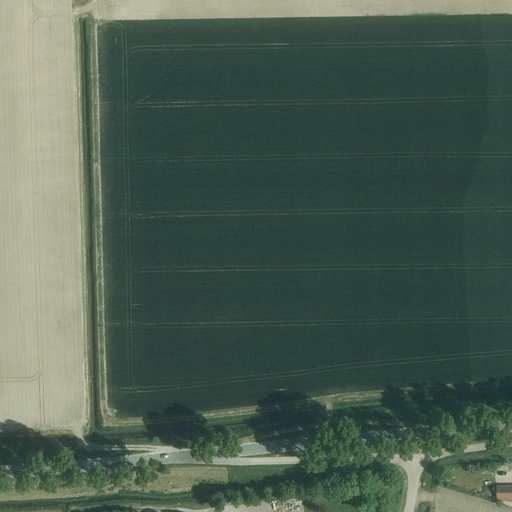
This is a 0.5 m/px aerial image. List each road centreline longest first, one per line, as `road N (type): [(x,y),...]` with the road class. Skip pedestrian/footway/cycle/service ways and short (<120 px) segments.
road 1 (tertiary): [(182,457),(511,426)]
road 2 (unclassified): [(414,463),(182,457)]
road 3 (track): [(435,432),(399,422),(330,423),(217,453)]
road 4 (tertiary): [(0,472),(182,457)]
